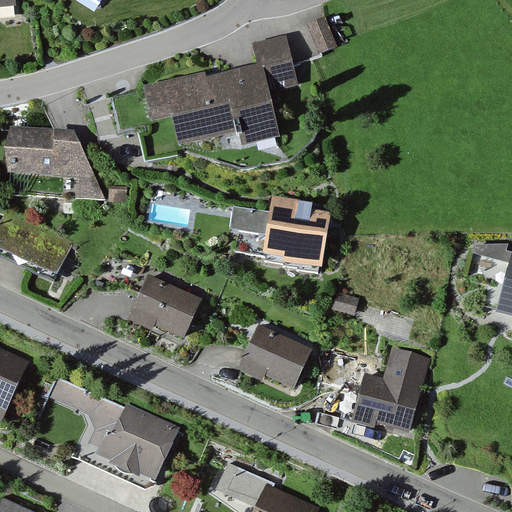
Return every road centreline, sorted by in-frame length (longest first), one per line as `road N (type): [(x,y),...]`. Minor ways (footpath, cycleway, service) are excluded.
road 1 (residential): [(0,300),(461,511)]
road 2 (residential): [(0,92),(212,28),(249,0)]
road 3 (residential): [(111,511),(0,459)]
